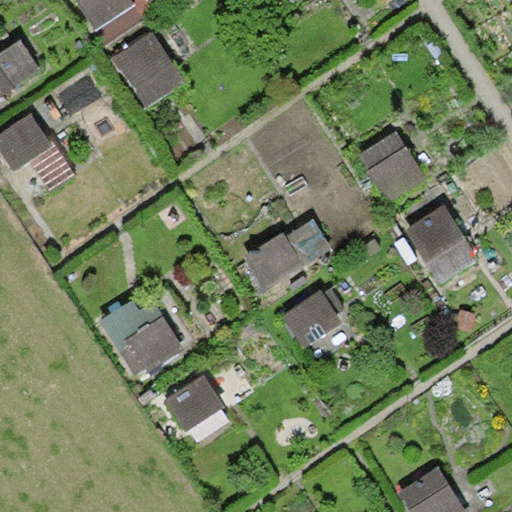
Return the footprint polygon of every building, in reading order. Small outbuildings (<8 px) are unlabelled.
[(70,0),(94,37),(127,15),(116,0),(70,0)] [(304,3),(302,0),(255,0),(271,24),(304,3)] [(176,94),(147,46),(111,68),(140,116),(176,94)] [(64,184),(31,128),(0,145),(0,165),(24,207),(64,184)] [(394,150),(360,170),(381,206),(416,186),(394,150)] [(441,222),(407,243),(438,292),(472,270),(441,222)] [(319,306),(281,328),(298,356),(335,334),(319,306)] [(117,355),(131,382),(174,359),(160,332),(117,355)] [(203,392),(170,412),(192,449),(225,430),(203,392)] [(452,511),(435,484),(402,505),(406,511),(452,511)]
